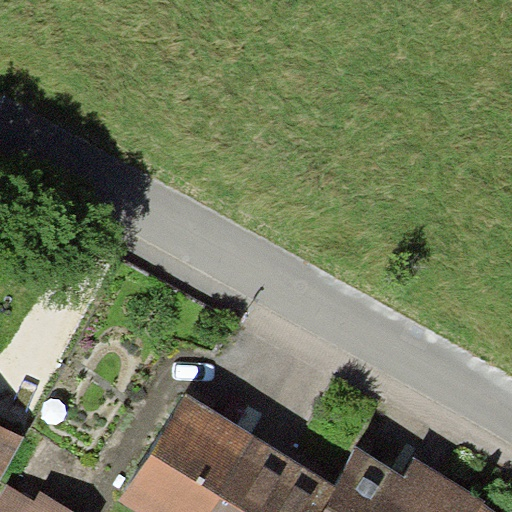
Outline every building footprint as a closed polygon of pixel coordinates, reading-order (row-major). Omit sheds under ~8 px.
[(0,267),(2,269),(13,247),(0,239),(0,267)] [(203,511),(248,442),(179,398),(120,493),(150,511),(203,511)] [(316,511),(328,492),(248,442),(203,511),(316,511)] [(443,511),(349,452),(328,492),(316,511),(443,511)] [(0,511),(45,511),(0,486),(0,511)]
